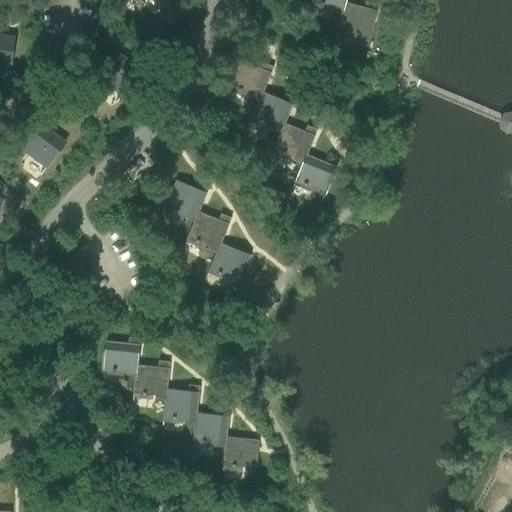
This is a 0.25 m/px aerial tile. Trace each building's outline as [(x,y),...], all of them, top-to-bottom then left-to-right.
[(161,12),(167,4),(169,0),(160,0),(166,4),(160,11),(161,12)] [(345,3),(346,3),(346,0),(312,0),(310,10),(311,10),(313,2),(320,4),(320,5),(323,6),(324,5),(333,7),(332,10),(342,13),(343,13),(345,3)] [(377,11),(346,3),(345,3),(343,13),(342,13),(335,38),(336,38),(338,30),(346,32),(346,34),(349,34),(349,33),(359,36),(357,45),(367,47),(377,11)] [(0,36),(0,62),(11,64),(14,38),(0,36)] [(117,103),(123,95),(141,70),(115,51),(96,77),(122,95),(116,103),(117,103)] [(263,92),(263,93),(273,67),(263,63),(261,69),(240,61),(227,94),(228,95),(231,87),(238,90),(238,91),(241,93),(241,91),(250,95),(249,98),(258,101),(259,102),(263,92)] [(283,101),(263,93),(263,92),(259,102),(258,101),(249,126),(252,118),(260,121),(259,123),(263,124),(263,123),(272,126),(271,129),(280,133),(281,133),(285,124),(295,99),(285,95),(283,101)] [(42,176),(48,168),(65,143),(39,123),(21,149),(47,167),(41,176),(42,176)] [(281,133),(280,133),(271,157),(274,150),(282,153),(281,154),(285,155),(285,154),(294,158),(293,161),(302,164),(303,165),(306,155),(307,155),(317,130),(307,126),(305,132),(285,124),(281,133)] [(337,167),(307,155),(306,155),(303,165),(302,164),(292,188),(293,188),(296,181),(304,184),(303,185),(306,187),(307,186),(316,189),(313,198),(323,202),(337,167)] [(197,189),(176,181),(166,207),(163,214),(164,215),(166,207),(174,210),(173,212),(177,213),(177,211),(186,215),(185,218),(194,222),(195,222),(199,212),(209,187),(199,183),(197,189)] [(221,244),(231,219),(221,215),(219,220),(199,212),(195,222),(194,222),(185,245),(186,246),(189,238),(196,241),(195,243),(199,244),(199,243),(208,246),(207,249),(216,253),(217,253),(221,244)] [(217,253),(216,253),(207,277),(210,270),(218,273),(217,274),(221,275),(221,274),(230,278),(227,286),(237,290),(251,256),(221,244),(217,253)] [(137,365),(137,366),(140,339),(129,338),(129,344),(106,342),(104,369),(103,377),(104,378),(105,370),(113,371),(113,372),(116,372),(116,371),(126,372),(125,375),(135,376),(136,376),(137,365)] [(166,390),(167,390),(170,363),(159,361),(158,368),(137,366),(137,365),(136,376),(135,376),(133,401),(134,402),(134,394),(142,394),(142,396),(146,396),(146,395),(155,396),(155,399),(165,400),(166,400),(166,390)] [(196,413),(197,414),(200,387),(189,385),(188,392),(167,390),(166,390),(166,400),(165,400),(163,425),(164,417),(172,418),(172,420),(176,420),(176,419),(185,420),(185,423),(195,423),(195,424),(196,413)] [(226,437),(227,438),(230,411),(219,409),(218,416),(197,414),(196,413),(195,424),(195,423),(192,449),(193,449),(194,441),(202,442),(202,444),(205,444),(205,443),(215,444),(215,446),(225,448),(226,437)] [(259,441),(227,438),(226,437),(225,448),(222,473),(223,473),(224,465),(232,466),(232,468),(235,468),(235,467),(245,468),(244,477),(255,478),(259,441)] [(70,467),(50,470),(48,471),(50,480),(72,476),(70,467)]
